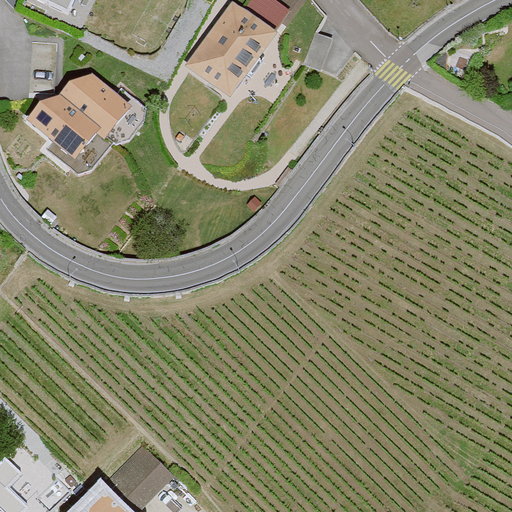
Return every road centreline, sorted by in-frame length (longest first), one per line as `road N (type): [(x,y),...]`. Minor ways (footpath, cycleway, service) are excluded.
road 1 (residential): [(0,198),(36,238),(92,270),(151,279),(197,270),(272,224),(382,86),(427,42),(496,0)]
road 2 (motorway): [(0,372),(511,92)]
road 3 (motorway): [(364,0),(0,188)]
